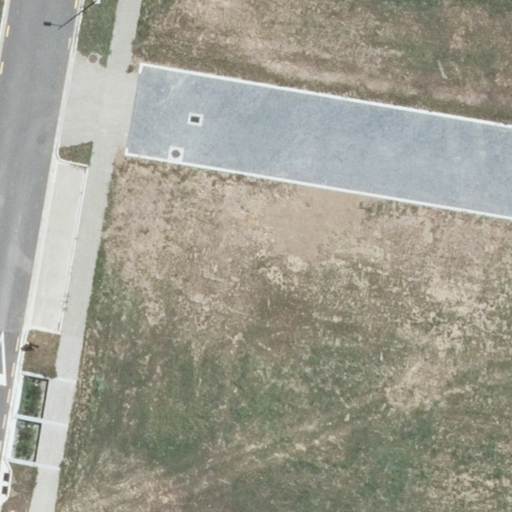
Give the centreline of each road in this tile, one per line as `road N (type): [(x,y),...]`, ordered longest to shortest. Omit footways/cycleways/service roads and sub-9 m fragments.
road 1 (residential): [(35,70),(511,152)]
road 2 (residential): [(35,70),(0,283)]
